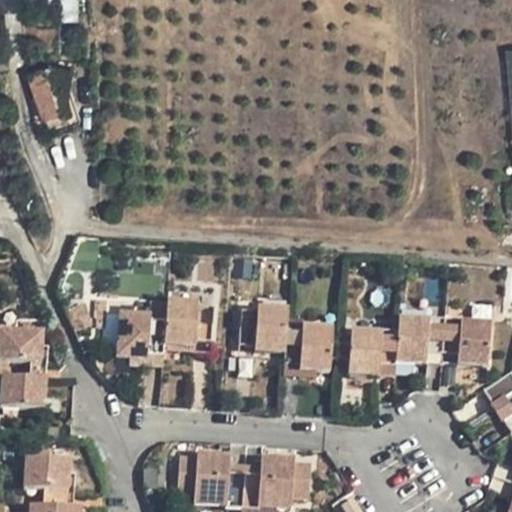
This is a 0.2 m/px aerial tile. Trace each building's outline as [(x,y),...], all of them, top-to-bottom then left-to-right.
[(66,96),(67,88),(69,69),(49,65),(28,74),(46,117),(70,109),(66,96)] [(70,109),(46,117),(51,133),(75,124),(70,109)] [(163,344),(179,345),(192,346),(194,341),(210,343),(212,309),(196,307),(196,304),(167,301),(165,321),(163,344)] [(257,351),(286,353),(287,330),(289,310),(259,308),(259,312),(242,311),(240,345),(257,346),(257,351)] [(114,357),(129,359),(145,360),(147,354),(162,357),(163,344),(165,321),(149,319),(149,316),(118,313),(114,357)] [(426,320),(397,318),(396,322),(393,361),(423,362),(425,350),(441,351),(444,316),(427,314),(426,320)] [(458,353),(456,365),(477,367),(485,368),(489,325),(460,323),(460,316),(444,316),(441,351),(458,353)] [(351,374),(377,377),(378,365),(393,367),(393,361),(396,322),(381,321),(380,334),(354,332),(351,374)] [(305,332),(287,330),(286,353),(286,363),(302,364),(301,371),(318,372),(330,373),(333,330),(305,328),(305,332)] [(37,366),(37,349),(38,336),(0,332),(0,363),(28,366),(37,366)] [(209,354),(210,343),(194,341),(192,346),(179,345),(179,352),(209,354)] [(423,362),(440,364),(441,351),(425,350),(423,362)] [(440,364),(456,365),(458,353),(441,351),(440,364)] [(128,365),(161,368),(162,357),(147,354),(145,360),(129,359),(128,365)] [(302,364),(286,363),(284,372),(284,377),(318,380),(318,372),(301,371),(302,364)] [(377,377),(392,378),(393,367),(378,365),(377,377)] [(43,379),(43,371),(43,366),(37,366),(28,366),(28,379),(43,379)] [(481,392),(490,407),(511,392),(511,378),(509,374),(481,392)] [(0,408),(39,411),(36,437),(66,439),(70,382),(43,379),(28,379),(0,377),(0,408)] [(511,403),(511,392),(490,407),(495,414),(511,403)] [(511,403),(495,414),(498,419),(511,410),(511,403)] [(511,431),(511,410),(498,419),(507,434),(511,431)] [(228,476),(228,467),(229,456),(197,454),(197,460),(179,458),(176,491),(194,492),(194,505),(225,507),(224,511),(239,511),(243,476),(228,476)] [(260,459),(259,470),(259,477),(243,476),(239,511),(256,511),(256,509),(287,511),(289,511),(291,499),(309,501),(311,468),(293,467),(294,461),(260,459)] [(63,490),(65,476),(65,463),(20,460),(19,487),(41,490),(63,490)] [(243,468),(228,467),(228,476),(243,476),(243,468)] [(259,470),(243,468),(243,476),(259,477),(259,470)] [(72,476),(65,476),(63,490),(71,491),(72,476)] [(71,506),(71,500),(71,491),(63,490),(41,490),(41,504),(47,505),(71,506)] [(361,511),(351,497),(339,504),(344,511),(361,511)] [(107,511),(108,509),(71,506),(47,505),(41,504),(27,503),(26,511),(107,511)]
